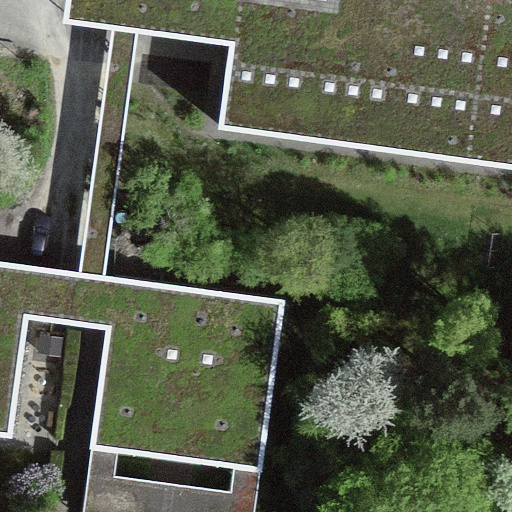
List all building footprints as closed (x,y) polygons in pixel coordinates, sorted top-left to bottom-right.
[(511,0),(67,0),(65,16),(112,23),(138,26),(231,39),(220,122),(511,161),(511,0)] [(79,271),(104,274),(138,26),(112,23),(79,271)] [(108,325),(114,276),(104,274),(79,271),(69,270),(0,260),(0,284),(77,295),(73,320),(87,322),(108,325)] [(114,276),(92,444),(260,466),(282,298),(114,276)] [(26,314),(73,320),(77,295),(0,284),(0,431),(10,433),(26,314)] [(82,511),(155,511),(160,480),(113,474),(116,450),(92,447),(82,511)] [(231,490),(184,484),(180,511),(252,511),(259,469),(234,466),(231,490)] [(155,511),(180,511),(184,484),(160,480),(155,511)]
